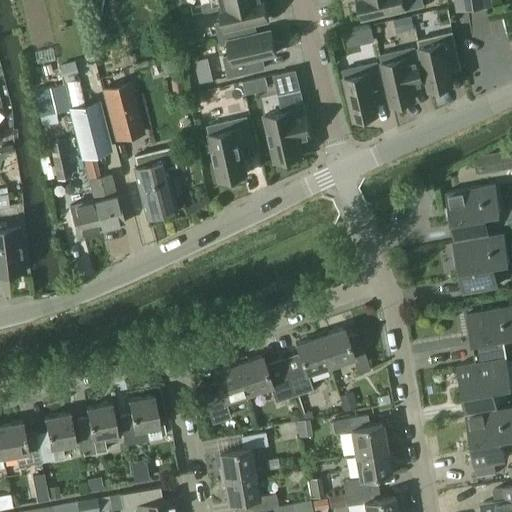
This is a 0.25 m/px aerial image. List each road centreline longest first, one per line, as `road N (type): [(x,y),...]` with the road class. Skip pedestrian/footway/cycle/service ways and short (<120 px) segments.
road 1 (tertiary): [(0,320),(74,299),(342,174)]
road 2 (residential): [(427,511),(384,278)]
road 3 (residential): [(175,361),(384,278)]
road 4 (tertiary): [(342,174),(511,97)]
road 5 (residential): [(342,174),(298,0)]
road 6 (residential): [(0,394),(175,361)]
road 7 (residential): [(198,511),(175,361)]
